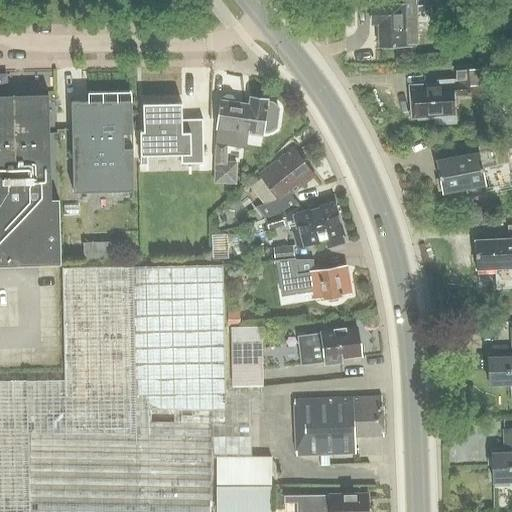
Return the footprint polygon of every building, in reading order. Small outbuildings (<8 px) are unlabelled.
[(416,44),(416,5),(440,5),(440,0),(399,0),(400,6),(371,7),(371,25),(378,25),(379,47),(411,47),(411,45),(416,44)] [(453,96),(481,94),(479,66),(456,68),(457,81),(437,82),(438,86),(411,88),(413,119),(418,118),(418,120),(430,119),(430,116),(434,116),(435,125),(455,123),(453,96)] [(88,101),(70,102),(72,193),(133,192),(131,100),(113,101),(112,93),(87,93),(88,101)] [(216,133),(214,185),(235,186),(236,163),(226,163),(227,146),(236,147),(242,104),(235,103),(235,100),(232,96),(226,95),(222,98),(220,101),(216,133)] [(14,97),(0,97),(0,266),(59,265),(57,200),(50,200),(47,103),(15,104),(14,97)] [(242,104),(236,147),(245,149),(248,131),(263,133),(267,133),(272,132),(276,128),(279,110),(276,106),(272,103),(268,102),(268,100),(249,98),(248,105),(242,104)] [(139,131),(140,165),(147,165),(147,156),(181,156),(181,164),(204,164),(203,122),(182,122),(181,105),(142,105),(142,131),(139,131)] [(482,169),(509,163),(505,139),(476,140),(479,154),(436,162),(442,193),(485,185),(482,169)] [(278,200),(256,207),(265,218),(281,214),(281,213),(296,209),(299,207),(290,195),(315,177),(294,149),(259,175),(278,200)] [(296,209),(281,213),(281,214),(282,218),(286,217),(290,232),(292,231),(296,246),(304,243),(304,244),(316,241),(324,238),(325,241),(327,247),(343,242),(343,241),(341,234),(341,233),(333,204),(297,215),(296,209)] [(281,214),(265,218),(265,219),(269,229),(284,225),(282,218),(281,214)] [(508,239),(475,241),(476,269),(495,268),(496,288),(511,286),(511,225),(508,226),(508,239)] [(83,259),(111,258),(111,242),(82,243),(83,259)] [(293,245),(273,247),(274,260),(294,258),(293,245)] [(210,511),(211,458),(215,457),(216,486),(271,485),(271,457),(250,457),(249,392),(263,392),(262,328),(224,329),(223,265),(64,268),(66,381),(0,382),(0,511),(210,511)] [(340,295),(351,293),(346,267),(289,276),(292,289),(312,286),(314,299),(323,298),(324,299),(326,299),(329,302),(337,301),(339,297),(341,296),(340,295)] [(239,311),(227,311),(228,327),(239,326),(239,311)] [(340,359),(360,357),(357,327),(346,329),(346,327),(333,329),(333,330),(321,332),(321,334),(297,336),(301,366),(325,363),(325,364),(341,362),(340,359)] [(489,385),(511,384),(511,328),(510,329),(511,357),(487,358),(489,385)] [(354,437),(382,436),(380,397),(295,400),(297,456),(355,453),(354,437)] [(493,482),(511,481),(511,429),(504,430),(504,453),(492,453),(493,482)] [(270,511),(270,486),(216,488),(216,511),(270,511)] [(297,511),(367,511),(367,494),(359,495),(331,496),(284,497),(284,504),(297,504),(297,511)]
